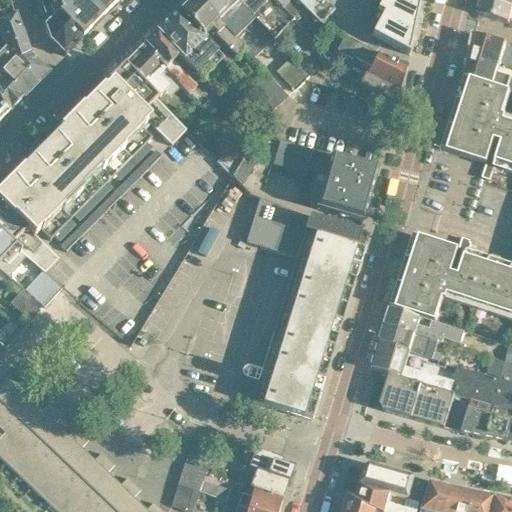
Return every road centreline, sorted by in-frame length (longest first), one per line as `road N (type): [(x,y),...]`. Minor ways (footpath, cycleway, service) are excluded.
road 1 (residential): [(337,420),(399,209)]
road 2 (residential): [(399,209),(454,0)]
road 3 (unclassified): [(511,471),(337,420)]
road 4 (unclassified): [(399,209),(496,240),(511,194)]
